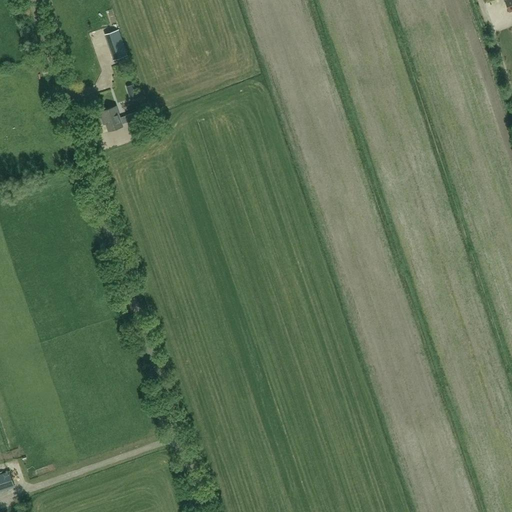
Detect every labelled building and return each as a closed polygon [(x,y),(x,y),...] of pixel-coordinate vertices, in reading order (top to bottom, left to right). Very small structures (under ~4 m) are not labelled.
[(73,0),(75,7),(81,5),(82,10),(105,4),(104,0),(73,0)] [(118,30),(107,34),(115,59),(127,55),(118,30)] [(133,85),(126,87),(129,94),(136,92),(133,85)] [(127,115),(121,118),(117,106),(99,112),(103,124),(107,123),(109,130),(123,126),(123,123),(129,121),(134,134),(146,130),(140,110),(127,114),(127,115)] [(10,471),(0,474),(0,491),(15,487),(10,471)]
